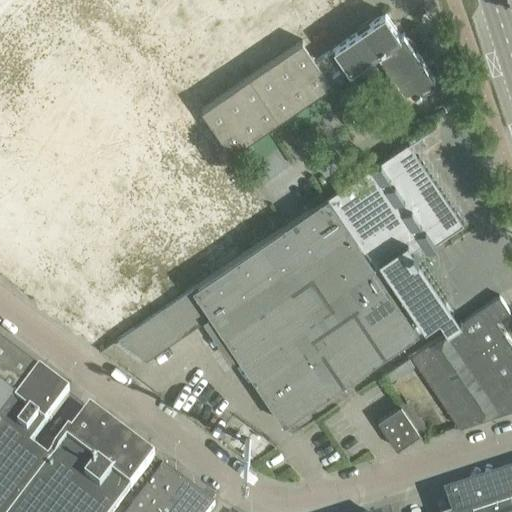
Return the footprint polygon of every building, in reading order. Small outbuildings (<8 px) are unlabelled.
[(6,0),(0,9),(0,29),(16,42),(47,0),(6,0)] [(61,0),(47,0),(16,42),(41,61),(78,13),(61,0)] [(61,0),(78,13),(104,32),(129,51),(154,70),(180,90),(203,107),(357,0),(61,0)] [(78,13),(41,61),(67,81),(104,32),(78,13)] [(379,17),(316,60),(333,83),(356,68),(401,37),(400,35),(385,13),(379,17)] [(104,32),(67,81),(92,100),(129,51),(104,32)] [(401,37),(356,68),(363,78),(385,63),(409,97),(416,92),(417,94),(422,91),(421,89),(435,79),(411,43),(406,36),(404,33),(400,35),(401,37)] [(241,82),(203,107),(211,119),(232,151),(333,83),(316,60),(302,40),(241,82)] [(129,51),(92,100),(117,119),(154,70),(129,51)] [(154,70),(117,119),(143,139),(180,90),(154,70)] [(180,90),(143,139),(166,156),(202,108),(203,107),(180,90)] [(202,108),(166,156),(191,175),(221,136),(202,108)] [(221,136),(191,175),(216,194),(240,163),(221,136)] [(189,290),(118,339),(146,360),(204,321),(212,315),(239,355),(284,422),(440,317),(449,330),(460,322),(462,321),(453,308),(417,254),(463,223),(408,142),(284,226),(189,290)] [(10,148),(0,161),(0,220),(15,202),(39,170),(10,148)] [(216,194),(192,226),(235,259),(282,227),(240,163),(216,194)] [(15,202),(0,220),(0,240),(16,253),(40,221),(64,189),(39,170),(15,202)] [(40,221),(16,253),(41,272),(66,240),(90,209),(64,189),(40,221)] [(66,240),(41,272),(67,292),(91,260),(115,228),(90,209),(66,240)] [(192,226),(163,264),(193,287),(235,259),(192,226)] [(91,260),(67,292),(92,311),(117,279),(141,247),(115,228),(91,260)] [(141,247),(117,279),(158,311),(193,287),(163,264),(141,247)] [(117,279),(92,311),(123,334),(158,311),(117,279)] [(449,330),(382,375),(387,383),(417,363),(460,426),(511,409),(511,342),(504,331),(496,320),(510,311),(500,296),(499,295),(462,321),(460,322),(449,330)] [(0,424),(39,372),(0,342),(0,424)] [(0,424),(0,511),(14,511),(49,466),(46,464),(49,460),(31,446),(70,395),(39,372),(0,424)] [(398,406),(394,409),(378,420),(397,448),(420,432),(401,404),(398,406)] [(49,466),(14,511),(113,511),(153,459),(135,445),(114,429),(107,424),(104,422),(91,411),(72,436),(68,434),(49,460),(46,464),(49,466)] [(209,511),(215,505),(164,467),(129,511),(209,511)] [(511,511),(511,478),(475,490),(444,500),(447,511),(511,511)]
